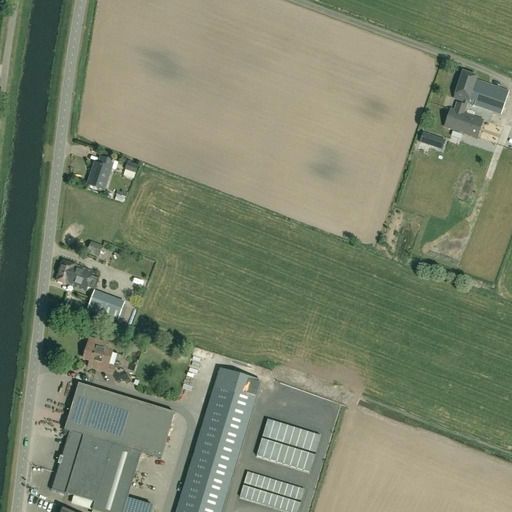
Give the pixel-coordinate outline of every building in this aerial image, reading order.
[(463,114),(467,103),(501,115),(509,92),(475,80),(476,77),(463,73),(463,72),(454,99),(463,102),(462,105),(457,103),(454,111),(450,110),(445,127),(477,138),(482,121),(463,114)] [(433,136),(430,147),(441,151),(445,140),(433,136)] [(95,163),(87,185),(104,191),(114,162),(100,157),(98,164),(95,163)] [(138,167),(127,163),(125,170),(136,174),(138,167)] [(99,258),(103,246),(94,244),(90,255),(99,258)] [(74,265),(62,261),(56,282),(66,285),(85,291),(92,272),(74,265)] [(118,322),(124,306),(94,295),(88,310),(118,322)] [(112,374),(114,367),(108,365),(111,352),(105,350),(106,344),(90,339),(84,359),(98,363),(96,369),(112,374)] [(210,365),(212,354),(200,352),(198,362),(210,365)] [(175,511),(221,511),(261,382),(220,369),(175,511)] [(160,460),(175,413),(79,384),(65,430),(69,432),(52,490),(95,503),(112,445),(141,454),(160,460)] [(267,420),(262,437),(269,439),(274,422),(267,420)] [(274,422),(269,439),(276,441),(281,425),(274,422)] [(281,425),(276,441),(282,443),(287,427),(281,425)] [(287,427),(282,443),(289,445),(294,429),(287,427)] [(294,429),(289,445),(296,448),(301,431),(294,429)] [(301,431),(296,448),(302,449),(308,433),(301,431)] [(308,433),(302,449),(309,452),(314,435),(308,433)] [(314,435),(309,452),(315,453),(320,437),(314,435)] [(261,440),(257,456),(263,458),(268,442),(261,440)] [(268,442),(263,458),(270,460),(275,444),(268,442)] [(275,444),(270,460),(277,462),(282,446),(275,444)] [(141,454),(112,445),(95,503),(92,510),(97,511),(123,511),(127,499),(141,454)] [(282,446),(277,462),(283,464),(288,448),(282,446)] [(288,448),(283,464),(290,466),(295,450),(288,448)] [(295,450),(290,466),(297,469),(302,452),(295,450)] [(302,452),(297,469),(303,471),(308,454),(302,452)] [(308,454),(303,471),(310,472),(315,456),(308,454)] [(247,473),(244,484),(249,486),(253,475),(247,473)] [(253,475),(249,486),(255,487),(259,476),(253,475)] [(259,476),(255,487),(261,489),(264,478),(259,476)] [(264,478),(261,489),(267,491),(270,480),(264,478)] [(270,480),(267,491),(272,493),(276,482),(270,480)] [(276,482),(272,493),(278,495),(282,483),(276,482)] [(282,483),(278,495),(284,496),(287,485),(282,483)] [(287,485),(284,496),(290,498),(293,487),(287,485)] [(243,486),(240,497),(245,499),(249,488),(243,486)] [(293,487),(290,498),(296,500),(299,489),(293,487)] [(249,488),(245,499),(251,501),(254,490),(249,488)] [(299,489),(296,500),(301,501),(304,490),(299,489)] [(254,490),(251,501),(257,503),(260,491),(254,490)] [(260,491),(257,503),(262,504),(266,493),(260,491)] [(266,493),(262,504),(268,506),(272,495),(266,493)] [(272,495),(268,506),(274,508),(277,497),(272,495)] [(277,497),(274,508),(280,510),(283,499),(277,497)] [(151,511),(153,507),(127,499),(123,511),(151,511)] [(283,499),(280,510),(286,511),(289,500),(283,499)] [(289,500),(286,511),(287,511),(291,511),(295,502),(289,500)] [(295,502),(291,511),(297,511),(300,504),(295,502)]
